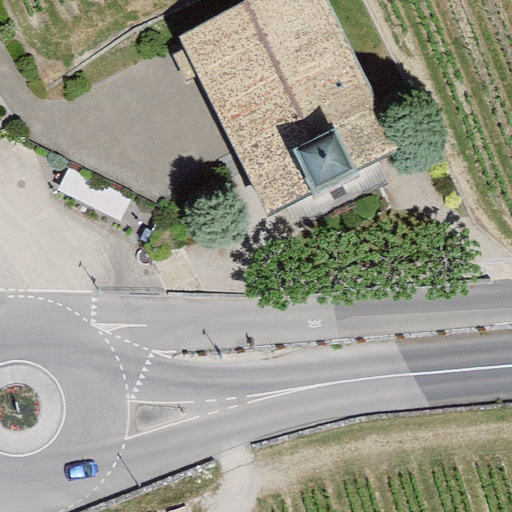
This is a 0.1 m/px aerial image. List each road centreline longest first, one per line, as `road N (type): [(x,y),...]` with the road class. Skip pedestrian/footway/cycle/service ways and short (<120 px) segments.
road 1 (residential): [(68,340),(110,326),(360,322),(511,308)]
road 2 (tertiary): [(106,405),(511,368)]
road 3 (tertiary): [(0,492),(59,488),(95,454),(106,405)]
